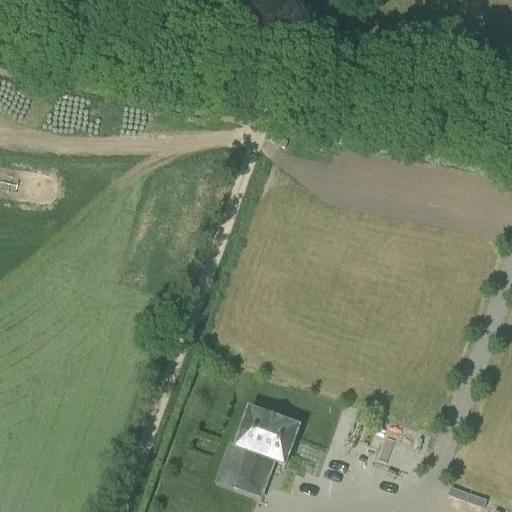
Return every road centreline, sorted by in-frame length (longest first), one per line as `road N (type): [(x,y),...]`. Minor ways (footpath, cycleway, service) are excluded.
road 1 (track): [(122,511),(267,105),(291,0)]
road 2 (unclassified): [(511,121),(163,54),(0,11)]
road 3 (unknown): [(511,267),(477,356),(466,427),(431,476),(367,511)]
